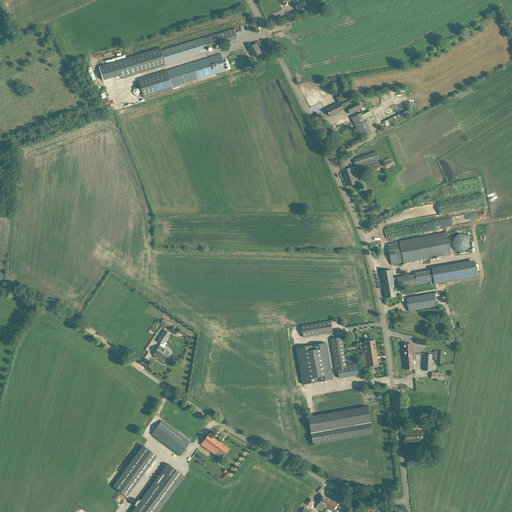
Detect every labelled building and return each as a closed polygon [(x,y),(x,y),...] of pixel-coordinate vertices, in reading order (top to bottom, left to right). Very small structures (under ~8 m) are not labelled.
[(306,6),(304,1),(302,0),(298,0),(281,0),(283,3),(287,0),(294,0),(295,2),(294,3),(297,10),(306,6)] [(318,4),(308,9),(310,13),(313,11),(314,13),(321,10),(318,4)] [(160,48),(99,67),(103,80),(121,75),(122,79),(145,72),(165,65),(208,52),(207,48),(238,38),(235,28),(224,32),(204,38),(198,39),(161,51),(160,48)] [(256,44),(249,48),(254,57),(261,53),(260,53),(258,48),(256,44)] [(167,70),(138,79),(144,98),(173,89),(172,87),(217,73),(218,76),(223,75),(222,72),(227,71),(222,54),(217,56),(167,71),(167,70)] [(363,102),(362,101),(362,99),(358,101),(352,104),(350,100),(344,103),(344,102),(340,104),(339,102),(326,109),(330,116),(343,110),(347,108),(350,114),(361,108),(367,106),(364,102),(363,102)] [(360,136),(370,132),(364,119),(372,116),(370,111),(361,114),(360,113),(351,117),(360,136)] [(385,125),(401,118),(399,114),(384,121),(385,125)] [(353,177),(378,168),(382,167),(377,151),(372,153),(353,159),(356,166),(343,170),(348,186),(355,184),(353,177)] [(396,264),(403,262),(403,263),(451,254),(447,232),(399,241),(399,242),(387,244),(391,264),(396,264)] [(459,234),(453,239),(453,245),(457,251),(464,252),(469,248),(470,241),(466,235),(459,234)] [(434,284),(477,277),(474,261),(431,268),(432,271),(401,276),(396,277),(397,280),(393,280),(394,287),(398,286),(399,288),(400,287),(434,281),(434,284)] [(393,280),(391,269),(380,271),(385,298),(396,296),(394,287),(393,280)] [(409,311),(436,306),(434,293),(406,298),(409,311)] [(303,337),(332,332),(330,320),(301,326),(303,337)] [(171,334),(168,332),(164,330),(160,336),(157,341),(161,343),(159,347),(158,347),(153,355),(156,357),(157,356),(158,357),(164,361),(167,357),(168,355),(170,352),(164,348),(167,343),(165,342),(171,334)] [(357,363),(347,365),(342,337),(330,339),(335,369),(337,369),(339,378),(359,375),(357,363)] [(378,365),(375,342),(375,340),(369,341),(368,340),(367,340),(366,341),(363,342),(365,353),(361,354),(363,367),(378,365)] [(402,348),(403,348),(404,355),(414,354),(414,346),(411,346),(411,343),(408,344),(407,344),(406,342),(402,343),(402,348)] [(303,385),(333,379),(327,343),(296,348),(303,385)] [(433,352),(433,355),(435,355),(434,360),(436,360),(436,363),(443,364),(444,351),(434,350),(434,352),(433,352)] [(415,359),(415,356),(415,354),(414,354),(404,355),(405,370),(413,369),(412,360),(415,359)] [(423,371),(431,371),(432,354),(424,354),(423,371)] [(373,433),(367,403),(307,414),(313,444),(373,433)] [(423,416),(414,415),(409,415),(409,422),(414,423),(422,423),(423,416)] [(152,434),(180,455),(190,442),(162,421),(152,434)] [(403,443),(408,443),(423,442),(423,431),(414,431),(409,431),(409,432),(402,432),(403,443)] [(208,434),(201,444),(215,455),(217,452),(224,456),(229,449),(208,434)] [(127,496),(154,460),(140,450),(113,486),(127,496)] [(131,511),(158,511),(184,476),(168,464),(131,511)] [(323,496),(316,508),(324,511),(323,511),(324,511),(326,508),(333,511),(335,508),(337,503),(330,500),(323,496)]
